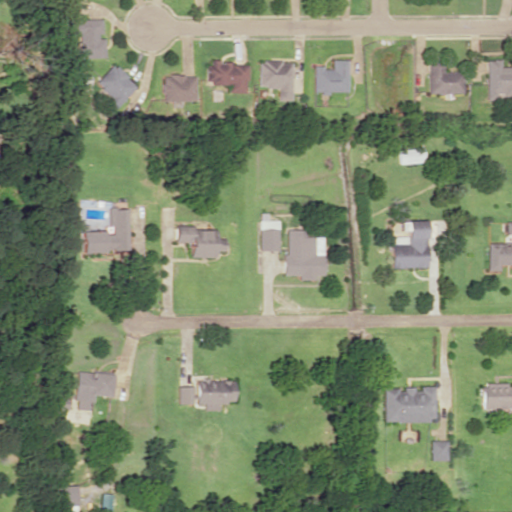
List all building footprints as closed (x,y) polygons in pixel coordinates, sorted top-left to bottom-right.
[(102,57),(101,37),(99,37),(98,18),(69,19),(70,35),(75,35),(76,58),(102,57)] [(459,93),(460,71),(440,70),(441,58),(426,58),(424,92),(459,93)] [(345,91),(345,59),(329,59),(329,66),(310,66),(310,92),(345,91)] [(483,97),(511,97),(511,65),(498,65),(498,59),(484,59),(483,97)] [(289,60),(256,60),(255,86),(275,87),(275,99),(289,99),(289,60)] [(226,92),(244,91),(244,61),(205,61),(205,85),(226,85),(226,92)] [(134,85),(110,63),(92,82),(108,97),(103,103),(111,111),(134,85)] [(193,75),(161,74),(160,100),(192,101),(193,75)] [(396,162),(422,162),(421,147),(396,149),(396,162)] [(126,250),(125,207),(106,208),(106,230),(79,231),(80,252),(126,250)] [(276,249),(276,219),(257,220),(257,249),(276,249)] [(425,266),(423,219),(404,220),(404,236),(388,236),(389,267),(425,266)] [(511,220),(504,221),(503,234),(510,234),(510,242),(485,242),(485,269),(498,270),(498,264),(511,264),(511,220)] [(187,256),(213,256),(214,250),(221,250),(221,244),(213,243),(213,227),(173,227),(173,241),(187,241),(187,256)] [(282,274),(297,274),(297,279),(313,279),(313,274),(321,274),(321,236),(304,236),(304,228),(282,228),(282,274)] [(109,396),(110,372),(73,371),(72,408),(88,409),(89,395),(109,396)] [(232,401),(232,379),(194,378),(194,403),(202,403),(202,409),(216,409),(217,401),(232,401)] [(479,408),(511,407),(511,382),(478,384),(479,408)] [(191,386),(176,386),(176,403),(190,403),(191,386)] [(381,421),(433,420),(433,386),(412,387),(412,386),(399,386),(399,387),(381,387),(381,421)] [(445,439),(428,440),(429,460),(446,460),(445,439)] [(56,511),(75,511),(74,485),(55,485),(56,511)]
